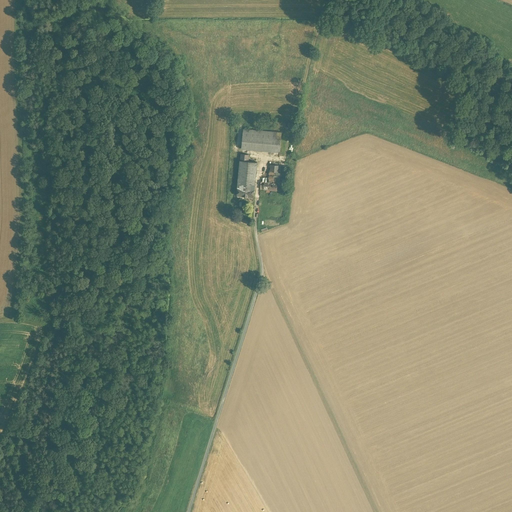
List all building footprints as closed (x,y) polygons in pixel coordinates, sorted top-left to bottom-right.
[(261,130),(243,129),(241,149),(259,150),(261,130)] [(282,132),(261,130),(259,150),(280,152),(282,132)] [(248,161),(240,160),(238,183),(255,184),(257,162),(248,161)] [(279,165),(271,164),(269,178),(267,178),(266,182),(261,181),(260,189),(276,191),(277,191),(279,165)] [(279,165),(277,191),(282,191),(285,166),(279,165)] [(255,184),(238,183),(237,195),(254,197),(255,184)]
